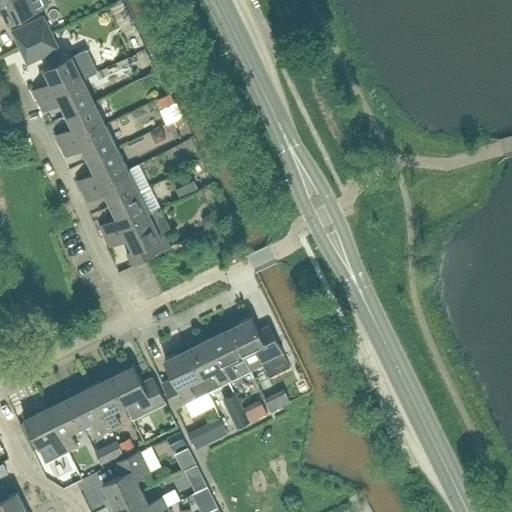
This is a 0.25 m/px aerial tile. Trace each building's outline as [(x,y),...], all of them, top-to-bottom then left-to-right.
[(0,0),(0,11),(2,11),(7,22),(46,4),(44,0),(0,0)] [(19,45),(50,31),(42,15),(12,30),(19,45)] [(57,47),(50,31),(19,45),(27,62),(57,47)] [(60,56),(62,59),(43,68),(49,81),(32,89),(37,99),(82,77),(97,70),(86,48),(68,56),(67,52),(60,56)] [(66,114),(94,101),(82,77),(37,99),(42,110),(60,101),(66,114)] [(0,83),(0,100),(12,99),(10,82),(0,83)] [(174,100),(159,103),(162,119),(177,116),(174,100)] [(104,123),(94,101),(66,114),(72,126),(54,134),(59,144),(104,123)] [(88,159),(116,146),(104,123),(59,144),(64,155),(82,146),(88,159)] [(116,146),(88,159),(94,171),(77,179),(82,190),(127,168),(116,146)] [(127,168),(82,190),(87,200),(104,192),(110,204),(138,191),(127,168)] [(138,191),(110,204),(116,217),(99,225),(104,236),(149,214),(138,191)] [(159,235),(149,214),(104,236),(109,246),(127,237),(132,249),(126,252),(132,264),(171,245),(165,233),(159,235)] [(257,328),(250,314),(236,321),(234,316),(225,321),(242,354),(248,368),(261,361),(267,375),(288,365),(268,323),(257,328)] [(225,321),(217,324),(220,329),(206,336),(227,379),(237,374),(230,360),(242,354),(225,321)] [(181,342),(205,390),(227,379),(206,336),(194,342),(191,337),(181,342)] [(177,350),(163,357),(172,375),(161,381),(174,406),(205,390),(181,342),(174,346),(177,350)] [(108,370),(124,404),(136,398),(143,412),(163,402),(151,377),(140,382),(131,364),(119,370),(116,366),(108,370)] [(124,404),(108,370),(99,374),(101,379),(89,385),(110,429),(119,424),(112,410),(124,404)] [(100,433),(110,429),(89,385),(75,392),(73,387),(64,391),(81,425),(93,419),(100,433)] [(59,400),(45,406),(66,450),(76,445),(69,431),(81,425),(64,391),(57,395),(59,400)] [(269,406),(273,417),(293,410),(288,398),(269,406)] [(237,426),(248,420),(240,404),(229,409),(237,426)] [(66,450),(45,406),(33,413),(30,408),(21,413),(25,420),(19,423),(32,449),(38,446),(42,456),(55,450),(57,455),(66,450)] [(265,409),(247,414),(251,427),(269,422),(265,409)] [(126,436),(117,440),(123,453),(132,448),(126,436)] [(117,441),(107,446),(113,457),(122,452),(117,441)] [(107,507),(141,491),(135,479),(149,473),(138,450),(114,462),(120,474),(101,483),(108,496),(103,499),(107,507)] [(201,475),(196,464),(194,465),(184,470),(189,480),(201,475)] [(0,511),(24,511),(26,511),(16,491),(0,498),(0,511)] [(152,511),(166,506),(161,496),(147,503),(141,491),(107,507),(109,511),(152,511)]
